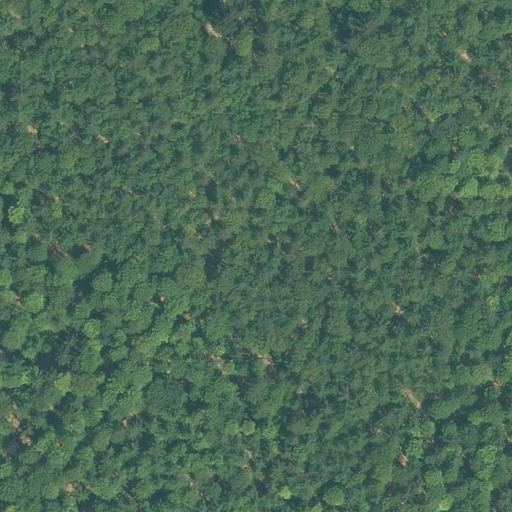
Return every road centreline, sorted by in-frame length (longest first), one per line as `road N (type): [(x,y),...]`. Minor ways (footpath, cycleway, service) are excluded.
road 1 (track): [(409,0),(328,92),(165,342),(23,511)]
road 2 (track): [(511,247),(328,92),(154,0)]
